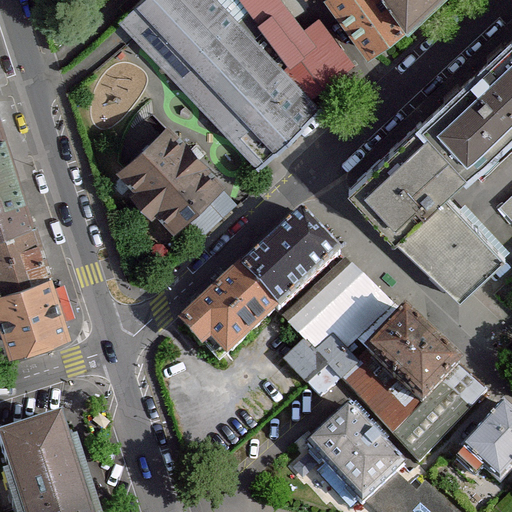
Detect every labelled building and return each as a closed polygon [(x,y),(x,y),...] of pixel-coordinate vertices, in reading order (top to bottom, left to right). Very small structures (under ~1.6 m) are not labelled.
[(152,0),(126,26),(265,170),(329,105),(324,98),(242,0),(152,0)] [(281,0),(242,0),(324,98),(356,67),(321,20),(306,32),(281,0)] [(380,0),(325,0),(323,2),(370,63),(407,34),(380,0)] [(398,0),(420,24),(445,0),(398,0)] [(453,303),(502,257),(449,201),(511,141),(511,53),(356,199),(453,303)] [(0,228),(34,217),(0,120),(0,228)] [(173,123),(120,173),(181,236),(234,186),(173,123)] [(511,196),(502,206),(511,215),(511,196)] [(351,250),(315,211),(256,265),(292,304),(351,250)] [(0,288),(49,273),(35,228),(0,239),(0,288)] [(288,308),(250,266),(188,322),(225,363),(288,308)] [(70,339),(50,278),(0,293),(0,327),(10,358),(70,339)] [(470,368),(415,309),(371,350),(426,408),(470,368)] [(416,465),(359,404),(313,447),(371,507),(416,465)] [(511,472),(511,423),(496,409),(460,447),(500,485),(511,472)] [(95,511),(69,424),(0,445),(0,446),(20,511),(95,511)] [(420,491),(406,478),(377,508),(381,511),(460,511),(428,482),(420,491)]
